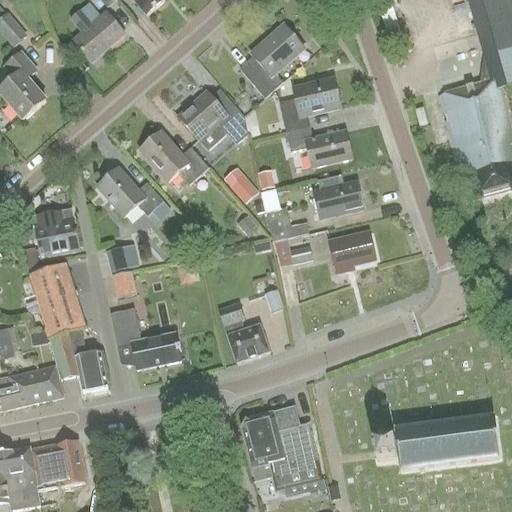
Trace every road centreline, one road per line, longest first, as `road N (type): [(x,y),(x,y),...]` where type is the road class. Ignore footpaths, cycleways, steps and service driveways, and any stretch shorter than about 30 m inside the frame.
road 1 (tertiary): [(460,311),(355,0)]
road 2 (residential): [(121,413),(68,145)]
road 3 (tertiary): [(212,394),(460,311)]
road 4 (tertiary): [(238,0),(68,145)]
road 5 (tertiary): [(0,436),(121,413)]
road 6 (residential): [(247,511),(212,394)]
